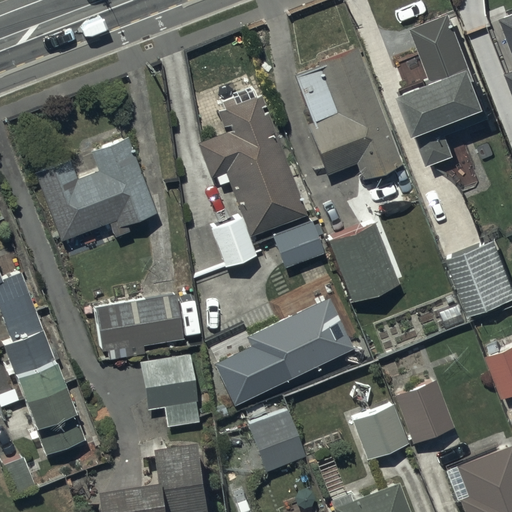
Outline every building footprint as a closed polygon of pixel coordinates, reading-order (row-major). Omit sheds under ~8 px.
[(429,79),(394,92),(410,135),(414,134),(426,165),(453,155),(445,135),(488,119),(448,14),(409,28),(429,79)] [(511,14),(498,20),(511,56),(511,69),(502,73),(511,99),(511,14)] [(317,65),(289,77),(307,123),(302,125),(323,178),(352,166),(358,180),(400,163),(353,45),(315,60),(317,65)] [(238,215),(206,227),(221,268),(254,256),(246,236),(302,216),(255,89),(218,103),(221,110),(215,113),(220,128),(227,125),(229,130),(193,143),(206,180),(213,177),(217,187),(226,183),(238,215)] [(66,158),(31,172),(58,243),(106,224),(111,236),(126,230),(123,224),(152,213),(123,139),(86,153),(93,170),(74,178),(66,158)] [(308,222),(268,237),(280,268),(320,253),(308,222)] [(372,222),(324,239),(346,302),(395,284),(372,222)] [(511,291),(493,240),(444,259),(465,316),(511,299),(511,291)] [(0,320),(8,341),(0,343),(0,347),(41,457),(82,442),(19,274),(0,280),(0,320)] [(173,295),(92,308),(100,362),(145,355),(143,345),(180,339),(173,295)] [(246,347),(211,363),(230,405),(349,349),(325,297),(241,336),(246,347)] [(511,344),(483,357),(500,397),(511,392),(511,344)] [(187,355),(136,361),(143,411),(161,409),(163,427),(196,423),(187,355)] [(431,378),(389,395),(408,443),(450,427),(431,378)] [(389,404),(348,422),(364,460),(406,443),(389,404)] [(246,426),(264,472),(303,457),(284,410),(246,426)] [(464,495),(454,498),(459,511),(511,511),(511,452),(509,444),(453,466),(464,495)] [(29,483),(18,452),(4,457),(15,488),(29,483)] [(207,511),(200,456),(155,462),(160,503),(101,511),(100,511),(207,511)] [(347,494),(326,502),(330,511),(407,511),(397,483),(350,501),(347,494)]
